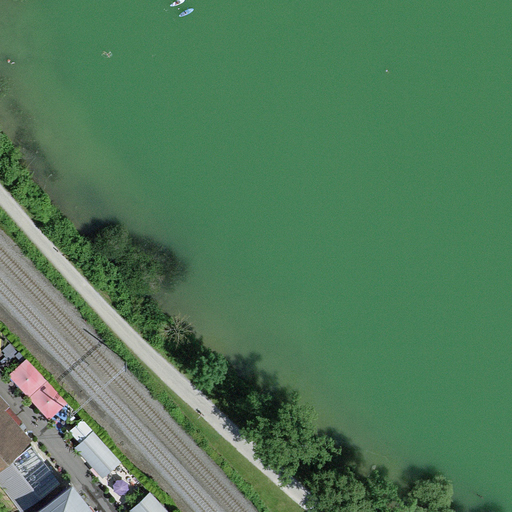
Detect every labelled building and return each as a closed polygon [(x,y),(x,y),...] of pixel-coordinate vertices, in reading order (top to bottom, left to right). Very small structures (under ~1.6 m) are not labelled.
[(48,415),(67,401),(32,352),(12,366),(48,415)] [(0,464),(34,434),(0,397),(0,464)] [(122,460),(93,431),(78,446),(107,475),(122,460)] [(97,511),(75,483),(36,511),(97,511)] [(168,511),(154,496),(135,511),(168,511)]
